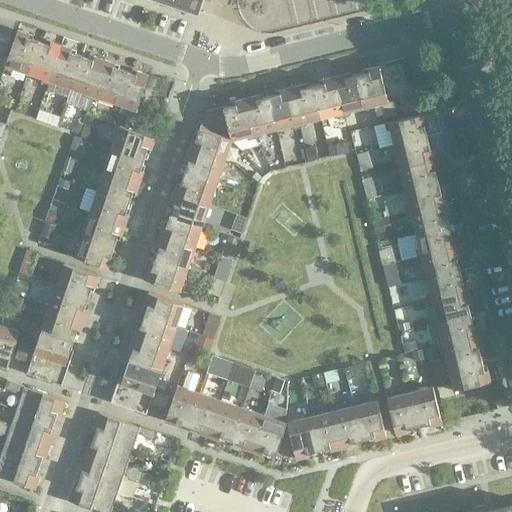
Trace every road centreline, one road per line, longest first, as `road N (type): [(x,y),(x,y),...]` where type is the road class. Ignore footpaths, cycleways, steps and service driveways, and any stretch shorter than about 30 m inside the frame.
road 1 (residential): [(490,165),(452,18),(224,68),(2,0)]
road 2 (residential): [(339,511),(355,470),(511,431)]
